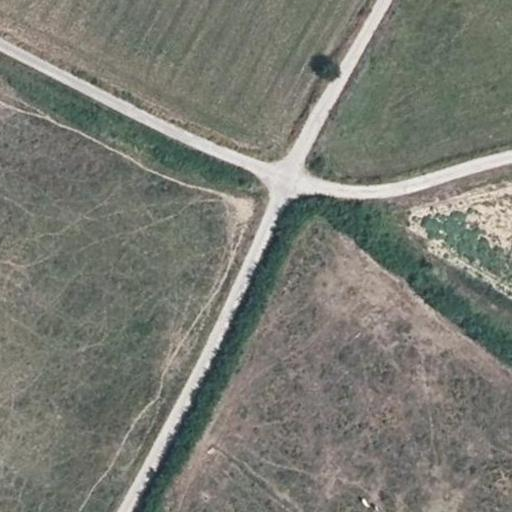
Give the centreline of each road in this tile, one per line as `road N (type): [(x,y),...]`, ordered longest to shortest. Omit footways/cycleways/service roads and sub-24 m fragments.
road 1 (track): [(127,511),(289,185)]
road 2 (unclassified): [(289,185),(0,48)]
road 3 (track): [(511,159),(367,192),(289,185)]
road 4 (track): [(289,185),(388,0)]
